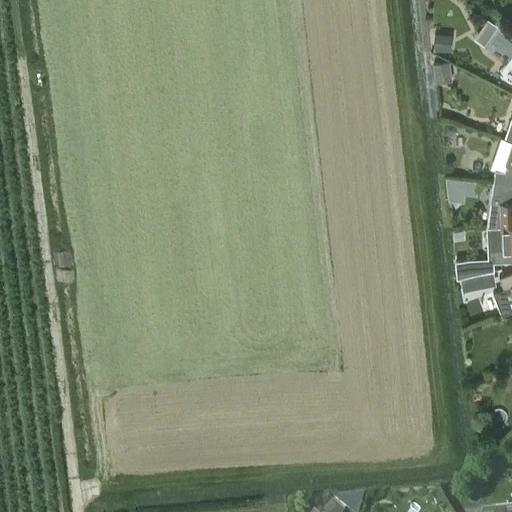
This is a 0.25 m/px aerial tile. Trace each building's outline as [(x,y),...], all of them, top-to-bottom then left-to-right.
[(486,19),(481,25),(490,32),(495,25),(486,19)] [(434,33),(433,48),(449,50),(450,35),(434,33)] [(447,81),(448,61),(431,61),(431,80),(447,81)] [(445,121),(443,133),(450,133),(456,129),(457,122),(445,121)] [(495,168),(493,181),(511,183),(511,147),(504,170),(495,168)] [(442,199),(462,200),(462,193),(475,193),(475,176),(443,175),(442,199)] [(491,193),(487,226),(502,226),(511,225),(511,183),(493,181),(491,193)] [(511,225),(502,226),(503,249),(493,249),(493,261),(511,260),(511,225)] [(470,274),(469,258),(455,259),(456,276),(470,274)] [(493,271),(481,273),(483,285),(495,283),(493,271)] [(503,288),(493,292),(501,314),(511,310),(511,309),(511,271),(499,276),(503,288)]
